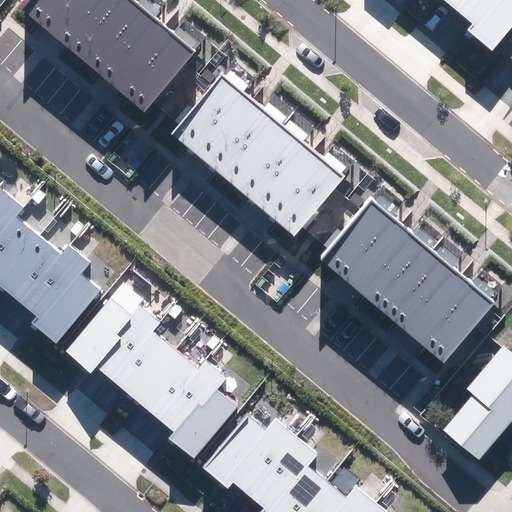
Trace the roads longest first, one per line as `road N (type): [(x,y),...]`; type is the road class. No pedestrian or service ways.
road 1 (residential): [(0,91),(499,511)]
road 2 (residential): [(301,0),(511,175)]
road 3 (residential): [(0,396),(136,511)]
